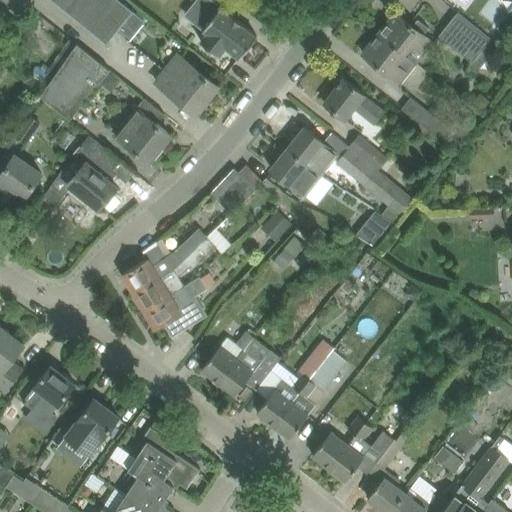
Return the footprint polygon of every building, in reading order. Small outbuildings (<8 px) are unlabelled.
[(119,0),(52,0),(107,44),(107,43),(111,39),(119,28),(133,11),(119,0)] [(227,48),(240,59),(258,37),(212,0),(198,0),(196,3),(207,12),(197,24),(208,33),(201,41),(220,56),(227,48)] [(145,21),(133,11),(119,28),(131,38),(145,21)] [(491,38),(458,12),(439,36),(472,62),(491,38)] [(423,34),(429,26),(419,18),(413,26),(397,13),(380,33),(414,61),(431,40),(423,34)] [(38,29),(40,19),(28,18),(26,28),(38,29)] [(4,19),(0,21),(0,35),(10,30),(4,19)] [(364,54),(398,81),(414,61),(380,33),(364,54)] [(77,44),(41,95),(70,118),(109,69),(77,44)] [(156,82),(180,101),(196,114),(218,86),(179,54),(156,82)] [(346,119),(355,108),(376,124),(386,112),(365,95),(366,95),(363,93),(344,78),(325,103),(346,119)] [(411,97),(402,109),(441,139),(453,123),(434,109),(432,113),(411,97)] [(116,134),(127,143),(149,161),(171,134),(153,119),(160,111),(165,115),(165,114),(145,98),(116,134)] [(26,144),(42,123),(29,113),(13,134),(26,144)] [(86,113),(80,121),(105,139),(111,131),(86,113)] [(306,127),(289,148),(323,175),(339,155),(325,144),(326,143),(306,127)] [(360,134),(350,146),(378,170),(388,157),(360,134)] [(84,165),(69,183),(101,208),(118,187),(107,178),(121,161),(113,154),(103,145),(89,135),(72,155),(84,165)] [(412,197),(403,190),(350,146),(338,162),(389,204),(381,214),(393,220),(400,212),(412,197)] [(323,175),(289,148),(272,169),(289,183),(306,196),(323,175)] [(15,153),(11,159),(0,175),(0,176),(26,194),(42,171),(15,153)] [(235,167),(212,192),(232,213),(257,189),(235,167)] [(42,194),(57,206),(66,195),(51,183),(42,194)] [(174,209),(179,216),(204,198),(198,190),(174,209)] [(396,223),(393,220),(381,214),(376,209),(358,232),(357,234),(376,246),(396,223)] [(277,210),(262,227),(276,240),(292,223),(277,210)] [(199,245),(198,245),(208,236),(200,227),(190,237),(176,250),(167,255),(166,256),(157,241),(151,245),(144,250),(148,257),(123,273),(134,291),(160,276),(175,268),(199,245)] [(283,250),(275,258),(284,266),(292,258),(292,259),(306,244),(296,235),(283,250)] [(192,269),(217,245),(208,236),(198,245),(199,245),(175,268),(160,276),(134,291),(145,309),(185,285),(179,275),(189,266),(192,269)] [(165,322),(172,335),(190,325),(189,320),(185,315),(182,312),(196,304),(192,297),(207,287),(200,275),(185,285),(145,309),(156,328),(165,322)] [(25,344),(2,326),(0,328),(0,383),(7,389),(23,369),(13,361),(25,344)] [(255,335),(248,330),(239,342),(245,348),(255,335)] [(245,348),(238,357),(219,382),(235,394),(246,380),(257,389),(283,356),(255,335),(245,348)] [(310,378),(333,349),(335,347),(324,338),(299,369),(302,372),(310,378)] [(219,382),(238,357),(222,345),(203,369),(219,382)] [(324,389),(347,360),(333,349),(310,378),(318,384),(324,389)] [(374,352),(326,417),(337,425),(385,361),(374,352)] [(24,401),(34,410),(48,420),(77,384),(52,365),(24,401)] [(293,400),(300,391),(310,378),(302,372),(292,385),(272,370),(257,389),(268,398),(258,411),(274,424),(293,400)] [(310,378),(300,391),(293,400),(274,424),(291,437),(309,414),(309,413),(316,404),(307,397),(318,384),(310,378)] [(120,417),(95,398),(79,420),(78,419),(66,435),(90,453),(102,438),(104,439),(120,417)] [(357,415),(349,426),(357,432),(365,422),(357,415)] [(149,441),(129,469),(135,473),(150,483),(157,474),(175,486),(175,487),(178,489),(181,484),(188,488),(201,469),(180,455),(177,459),(169,453),(171,449),(166,445),(171,438),(175,431),(157,419),(153,426),(152,426),(144,437),(149,441)] [(370,473),(384,454),(366,439),(374,428),(365,422),(357,432),(348,444),(330,467),(347,480),(359,465),(370,473)] [(382,482),(369,498),(388,511),(391,511),(407,492),(399,485),(402,482),(384,468),(414,430),(408,425),(396,441),(395,439),(384,454),(370,473),(382,482)] [(313,454),(330,467),(348,444),(331,431),(313,454)] [(444,445),(435,457),(455,472),(464,460),(444,445)] [(492,446),(463,486),(481,499),(482,497),(511,459),(492,446)] [(122,448),(116,457),(130,467),(136,459),(122,448)] [(7,485),(15,473),(5,466),(0,474),(0,493),(1,494),(7,485)] [(15,473),(7,485),(46,511),(66,511),(70,507),(27,477),(25,480),(15,473)] [(163,505),(175,487),(175,486),(157,474),(150,483),(135,473),(128,483),(132,489),(127,496),(150,511),(171,511),(172,511),(163,505)] [(484,511),(491,504),(482,497),(481,499),(463,486),(442,511),(484,511)] [(415,498),(407,492),(391,511),(424,511),(431,504),(429,502),(418,494),(415,498)] [(150,511),(127,496),(115,511),(150,511)] [(511,511),(495,499),(491,504),(484,511),(511,511)]
